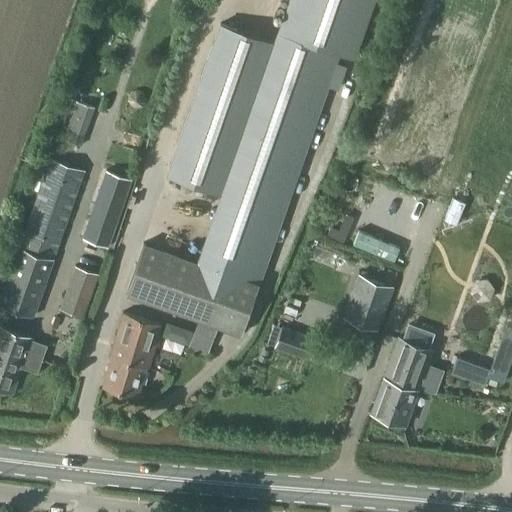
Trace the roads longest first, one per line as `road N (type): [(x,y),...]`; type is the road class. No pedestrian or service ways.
road 1 (primary): [(511,510),(0,459)]
road 2 (unknown): [(61,467),(215,2)]
road 3 (unclassified): [(164,511),(0,491)]
